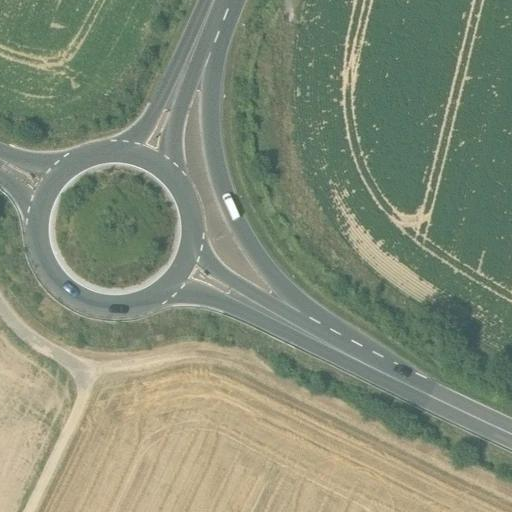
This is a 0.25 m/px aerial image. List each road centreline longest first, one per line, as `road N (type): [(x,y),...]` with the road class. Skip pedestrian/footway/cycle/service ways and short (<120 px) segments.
road 1 (primary): [(430,396),(300,300),(245,240),(226,202),(209,127),(230,0)]
road 2 (track): [(511,374),(357,276),(311,226),(284,179),(279,143),(291,0)]
road 3 (track): [(86,368),(207,353),(511,498)]
road 4 (primary): [(243,299),(430,396)]
road 5 (primary): [(37,226),(47,268),(78,299),(121,307),(162,291)]
road 6 (track): [(86,368),(25,511)]
